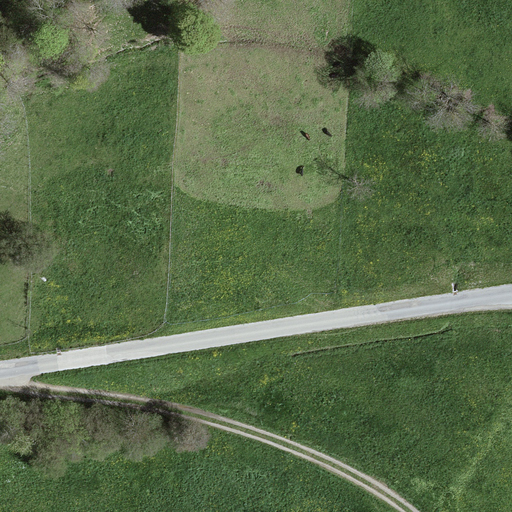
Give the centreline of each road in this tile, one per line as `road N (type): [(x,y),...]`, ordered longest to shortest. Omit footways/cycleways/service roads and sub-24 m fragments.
road 1 (tertiary): [(511,298),(0,372)]
road 2 (track): [(0,376),(231,425),(339,470),(405,511)]
